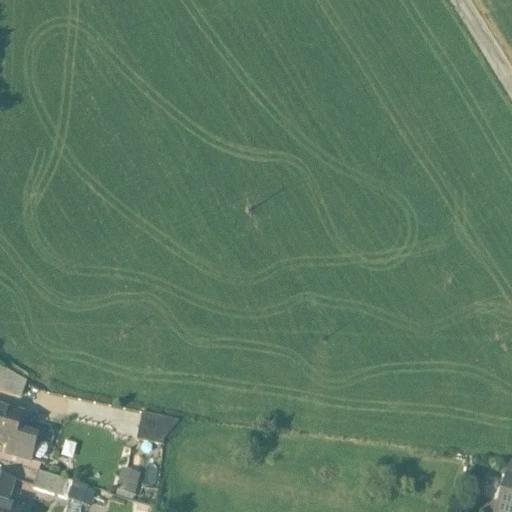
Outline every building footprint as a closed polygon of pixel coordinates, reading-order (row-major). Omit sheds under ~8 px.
[(24,412),(0,406),(0,445),(5,447),(2,460),(29,466),(36,437),(19,433),(24,412)] [(179,423),(142,415),(137,443),(163,448),(164,442),(179,423)] [(511,511),(511,464),(511,465),(497,511),(511,511)] [(75,479),(46,470),(40,490),(69,498),(75,479)] [(142,476),(122,471),(116,493),(136,499),(142,476)] [(21,511),(7,508),(9,501),(0,498),(0,511),(21,511)] [(83,511),(86,504),(75,499),(71,511),(83,511)]
